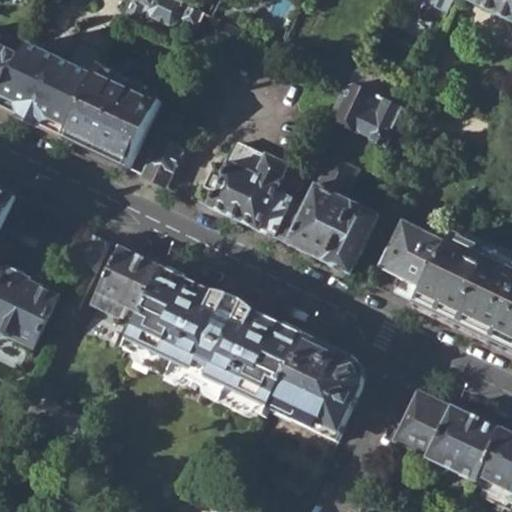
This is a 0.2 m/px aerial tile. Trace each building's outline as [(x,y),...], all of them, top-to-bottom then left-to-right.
[(150,5),(151,18),(168,25),(178,20),(195,27),(202,12),(185,4),(176,0),(129,0),(128,3),(141,10),(150,5)] [(420,0),(447,12),(452,0),(420,0)] [(511,0),(473,0),(511,19),(511,0)] [(202,12),(195,27),(210,34),(218,19),(210,16),(202,12)] [(64,137),(128,168),(186,47),(121,17),(94,74),(79,105),(64,137)] [(210,35),(233,47),(241,30),(218,19),(210,34),(210,35)] [(79,105),(94,74),(30,43),(23,57),(20,56),(12,73),(0,97),(0,105),(64,137),(79,105)] [(0,97),(12,73),(20,56),(0,46),(0,97)] [(350,83),(372,94),(382,74),(360,64),(350,83)] [(386,143),(398,149),(404,144),(407,139),(391,130),(401,107),(379,98),(372,94),(350,83),(333,118),(364,132),(374,137),(374,139),(385,145),(386,143)] [(142,175),(166,186),(187,144),(180,140),(181,137),(164,129),(142,175)] [(199,203),(275,239),(295,198),(296,197),(280,189),(278,188),(288,166),(266,156),(264,158),(238,144),(221,177),(211,174),(205,187),(206,188),(199,203)] [(275,239),(352,275),(380,217),(345,200),(359,168),(340,159),(328,163),(318,185),(307,205),(295,198),(275,239)] [(0,238),(19,199),(0,189),(0,238)] [(391,294),(415,305),(417,300),(450,243),(405,222),(383,267),(400,275),(391,294)] [(417,300),(511,345),(511,257),(457,231),(450,243),(417,300)] [(75,262),(95,272),(109,243),(90,233),(75,262)] [(126,305),(143,314),(163,269),(121,248),(100,293),(126,305)] [(0,331),(34,348),(60,297),(29,283),(32,277),(10,267),(8,272),(0,268),(0,331)] [(202,386),(267,418),(306,337),(240,306),(163,269),(143,314),(126,351),(202,386)] [(120,317),(126,305),(100,293),(94,304),(120,317)] [(255,483),(305,508),(363,389),(355,359),(306,337),(267,418),(249,454),(265,462),(255,483)] [(393,441),(477,481),(480,475),(500,430),(417,391),(393,441)] [(480,475),(511,490),(511,435),(500,430),(480,475)] [(383,511),(363,502),(358,511),(383,511)]
